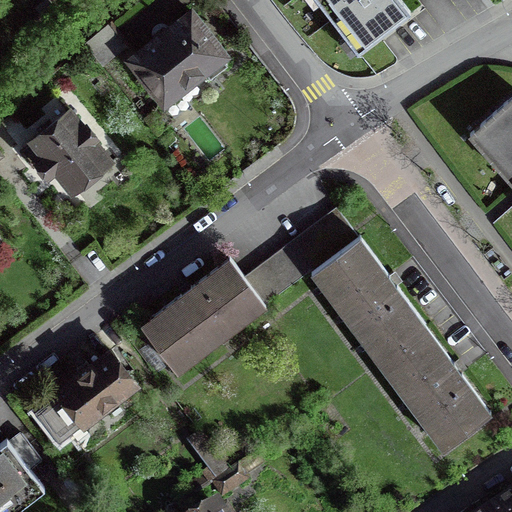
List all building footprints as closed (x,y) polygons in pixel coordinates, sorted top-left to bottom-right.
[(316,0),(357,52),(409,12),(399,0),(316,0)] [(222,54),(190,13),(162,35),(130,60),(163,101),(202,70),(209,79),(226,65),(219,57),(222,54)] [(102,66),(127,47),(110,25),(85,44),(102,66)] [(511,163),(511,95),(478,126),(511,163)] [(69,111),(20,151),(33,167),(38,163),(47,174),(55,168),(71,187),(88,173),(92,179),(111,163),(69,111)] [(318,220),(300,234),(289,242),(277,251),(261,264),(243,277),(263,304),(298,278),(310,269),(312,272),(322,264),(358,238),(335,207),(318,220)] [(442,447),(489,412),(456,368),(423,325),(391,281),(358,237),(358,238),(322,264),(312,272),(376,358),(442,447)] [(243,277),(228,258),(141,323),(177,371),(264,306),(263,304),(243,277)] [(133,383),(109,351),(33,409),(57,441),(100,408),(104,413),(119,402),(115,397),(133,383)] [(0,511),(10,511),(43,487),(29,469),(40,460),(20,434),(9,443),(6,439),(0,443),(0,511)] [(200,434),(199,434),(188,443),(209,471),(215,479),(227,471),(200,434)] [(212,483),(221,496),(245,479),(237,467),(212,483)] [(191,494),(215,479),(209,471),(185,486),(191,494)] [(511,511),(511,498),(511,497),(487,511),(511,511)]
